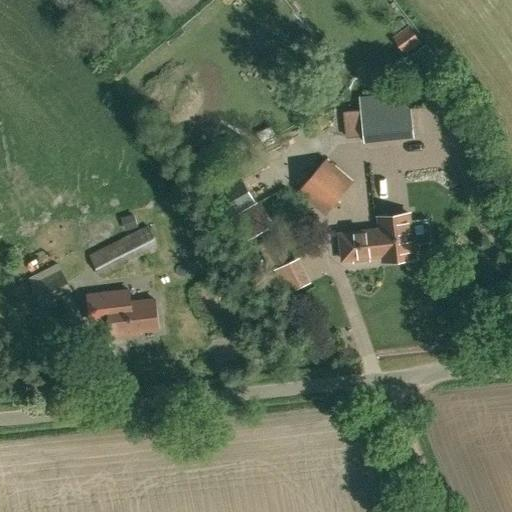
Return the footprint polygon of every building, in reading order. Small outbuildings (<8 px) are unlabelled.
[(414,137),(411,104),(360,109),(364,142),(414,137)] [(197,184),(251,162),(238,130),(184,152),(197,184)] [(352,181),(325,159),(298,192),(325,214),(352,181)] [(242,179),(216,193),(229,216),(255,202),(242,179)] [(257,234),(243,210),(229,217),(243,242),(257,234)] [(409,214),(378,217),(380,229),(340,234),(342,260),(353,259),(353,262),(369,260),(369,257),(372,257),(371,253),(382,252),(383,261),(413,257),(409,214)] [(147,226),(90,256),(99,275),(157,245),(147,226)] [(275,234),(256,244),(269,269),(289,258),(275,234)] [(129,290),(88,295),(91,321),(104,320),(103,318),(109,317),(111,336),(131,334),(131,331),(158,328),(155,299),(131,302),(129,290)]
